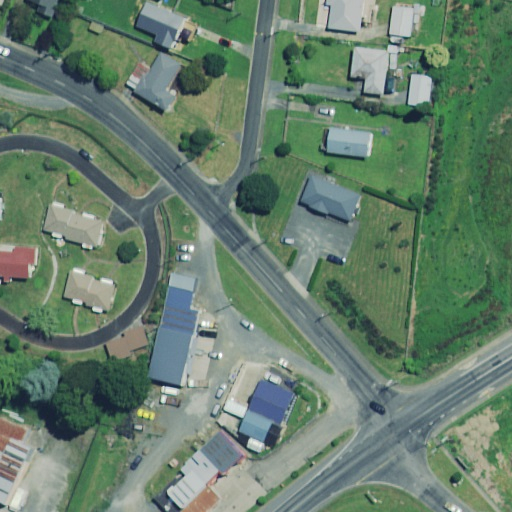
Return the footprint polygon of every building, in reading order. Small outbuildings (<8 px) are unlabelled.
[(64,0),(29,0),(42,5),(40,12),(57,19),(64,0)] [(364,0),(329,0),(329,6),(334,6),(331,29),(361,32),(364,0)] [(188,19),(149,3),(139,27),(161,36),(158,43),(176,50),(188,19)] [(417,9),(396,7),(392,35),(414,38),(417,9)] [(398,54),(357,48),(354,78),(369,79),(367,93),(385,95),(388,69),(396,70),(398,54)] [(185,66),(163,53),(152,73),(139,65),(127,87),(168,110),(177,95),(170,92),(185,66)] [(430,76),(431,70),(419,69),(419,75),(415,74),(411,105),(430,108),(435,77),(430,76)] [(377,134),(333,129),(330,153),(374,159),(377,134)] [(64,239),(67,239),(85,245),(84,248),(100,252),(108,223),(98,220),(99,217),(86,213),(85,216),(66,210),(67,207),(55,203),(54,206),(53,206),(45,232),(54,234),(53,238),(63,241),(64,239)] [(0,245),(0,276),(7,277),(7,283),(14,283),(14,278),(36,279),(37,250),(37,247),(0,245)] [(96,278),(86,275),(86,272),(76,269),(76,273),(72,272),(66,299),(74,301),(73,304),(84,306),(95,308),(94,311),(104,313),(105,309),(109,310),(115,282),(104,279),(96,278)] [(172,283),(154,371),(187,378),(202,305),(197,304),(200,288),(172,283)] [(126,335),(128,339),(109,344),(115,364),(134,358),(132,353),(153,346),(148,328),(126,335)] [(265,371),(250,403),(281,417),(296,385),(265,371)] [(0,496),(9,499),(36,439),(27,433),(31,421),(0,409),(0,496)] [(168,482),(183,501),(244,450),(221,423),(190,448),(198,458),(168,482)]
